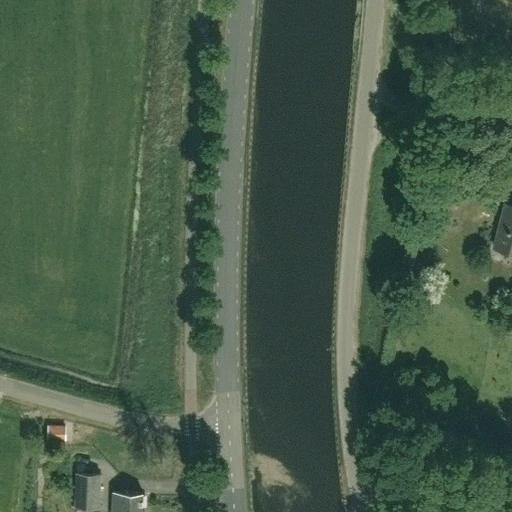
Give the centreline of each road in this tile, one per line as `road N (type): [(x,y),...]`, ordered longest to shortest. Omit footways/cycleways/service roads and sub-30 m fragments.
road 1 (unclassified): [(358,511),(345,329),(375,0)]
road 2 (tertiary): [(229,424),(231,145),(242,0)]
road 3 (unclassified): [(229,424),(153,427),(0,385)]
